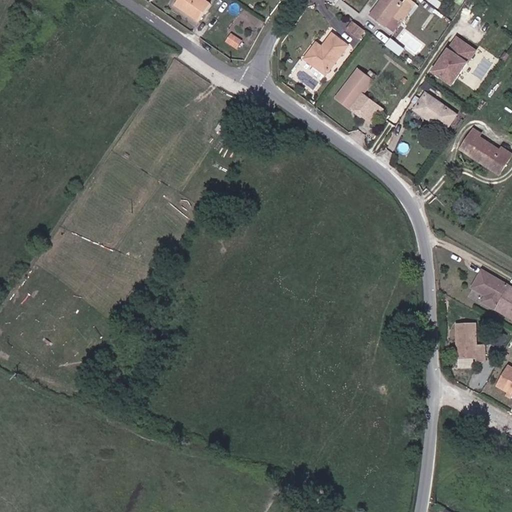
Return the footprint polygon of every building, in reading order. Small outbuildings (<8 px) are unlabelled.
[(199,21),(211,3),(206,0),(178,0),(175,4),(199,21)] [(382,0),(370,16),(385,27),(397,13),(404,19),(416,3),(411,0),(405,0),(403,3),(399,0),(382,0)] [(397,13),(385,27),(391,31),(398,22),(400,23),(404,19),(397,13)] [(359,39),(365,31),(353,22),(347,30),(359,39)] [(227,41),(237,48),(242,41),(232,33),(227,41)] [(320,51),(314,46),(305,59),(315,67),(311,72),(321,81),(326,74),(327,75),(349,46),(332,34),(323,46),(320,51)] [(434,72),(453,85),(476,52),(458,39),(434,72)] [(386,46),(392,51),(397,45),(390,40),(386,46)] [(436,44),(430,40),(424,49),(429,53),(436,44)] [(485,56),(480,63),(485,66),(489,69),(494,62),(485,56)] [(485,66),(480,63),(458,94),(466,99),(480,80),(477,78),(485,66)] [(363,95),(373,81),(358,70),(337,98),(351,110),(353,108),(355,110),(355,113),(361,117),(363,117),(372,123),(382,109),(363,95)] [(457,114),(425,93),(414,110),(446,132),(457,114)] [(460,150),(488,168),(490,164),(502,171),(511,154),(511,153),(502,147),(500,150),(480,137),(482,134),(474,129),(460,150)] [(490,164),(488,168),(499,175),(502,171),(490,164)] [(472,288),(485,295),(489,298),(486,303),(497,310),(498,309),(511,317),(511,286),(483,270),(472,288)] [(457,324),(458,346),(458,359),(467,359),(468,362),(486,361),(485,345),(477,346),(476,324),(457,324)] [(511,368),(507,366),(496,385),(508,391),(506,396),(511,399),(511,396),(511,368)]
